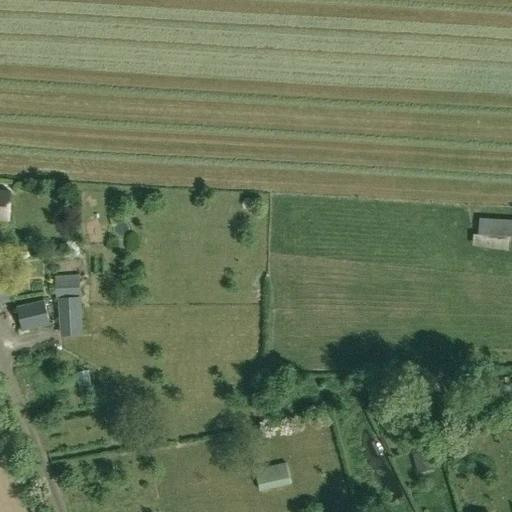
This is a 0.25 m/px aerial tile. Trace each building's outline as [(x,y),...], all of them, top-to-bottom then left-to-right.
[(0,220),(10,221),(11,194),(0,193),(0,220)] [(479,236),(511,237),(511,219),(480,218),(479,236)] [(0,309),(2,308),(1,304),(10,301),(1,267),(0,267),(0,309)] [(59,298),(81,296),(79,274),(55,276),(56,289),(56,298),(59,298)] [(83,335),(81,296),(59,298),(60,336),(83,335)] [(44,301),(18,307),(23,330),(50,324),(44,301)] [(411,453),(417,473),(431,469),(425,448),(411,453)] [(256,469),(261,492),(292,484),(286,462),(256,469)]
